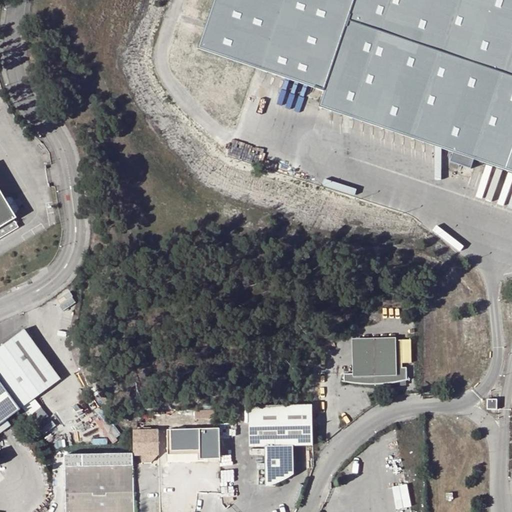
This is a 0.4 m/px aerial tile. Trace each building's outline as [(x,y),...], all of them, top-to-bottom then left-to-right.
[(471,169),(474,160),(511,172),(511,0),(215,0),(199,47),(326,89),(320,107),(453,153),(450,162),(471,169)] [(0,193),(0,230),(16,220),(0,193)] [(0,387),(18,411),(20,410),(58,380),(19,329),(0,344),(0,387)] [(408,367),(404,367),(405,339),(363,339),(363,371),(354,371),(345,371),(345,377),(343,377),(350,379),(359,381),(375,382),(392,382),(400,381),(401,381),(402,381),(403,380),(404,380),(405,380),(412,379),(408,379),(408,367)] [(363,371),(363,339),(355,339),(354,371),(363,371)] [(0,425),(18,411),(0,387),(0,425)] [(497,399),(487,399),(487,410),(497,410),(497,399)] [(313,445),(312,404),(249,406),(249,447),(264,447),(264,486),(272,486),(293,475),(292,446),(313,445)] [(207,426),(167,427),(167,429),(168,443),(168,453),(208,451),(207,426)] [(144,428),(134,429),(134,454),(142,453),(152,453),(159,453),(159,444),(159,430),(159,428),(144,428)] [(167,429),(159,430),(159,444),(168,443),(167,429)] [(208,451),(168,453),(168,460),(208,459),(208,451)] [(142,453),(134,454),(142,461),(152,461),(159,453),(152,453),(142,453)] [(67,511),(135,511),(134,465),(66,468),(67,511)] [(398,507),(413,505),(410,483),(395,485),(398,507)]
